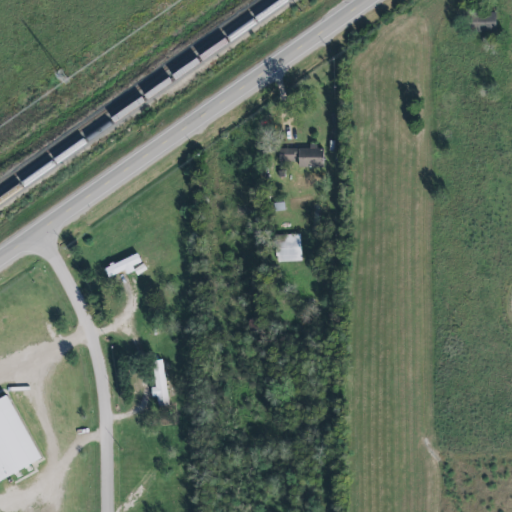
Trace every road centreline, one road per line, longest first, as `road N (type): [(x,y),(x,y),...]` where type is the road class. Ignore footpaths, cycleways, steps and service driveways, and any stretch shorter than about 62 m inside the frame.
road 1 (secondary): [(0,263),(375,0)]
road 2 (residential): [(111,511),(102,361),(46,231)]
